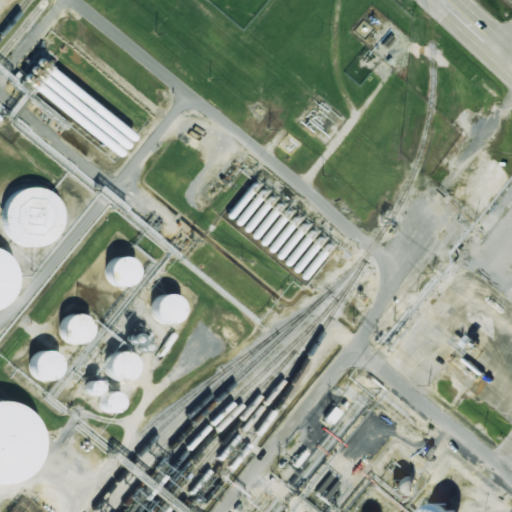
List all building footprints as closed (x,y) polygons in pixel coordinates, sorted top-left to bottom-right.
[(2,233),(0,229),(0,202),(1,200),(7,193),(14,189),(23,187),(31,187),(40,190),(46,195),(52,203),(54,211),(54,219),(52,228),(47,235),(41,241),(33,244),(24,245),(16,243),(8,239),(2,233)] [(480,210),(487,202),(479,195),(472,202),(480,210)] [(274,232),(269,228),(256,241),(261,246),(274,232)] [(0,309),(9,309),(9,249),(0,248),(0,309)] [(295,254),(289,250),(282,263),(288,267),(295,254)] [(303,263),(297,259),(290,270),(295,274),(303,263)] [(105,286),(99,281),(98,274),(99,267),(105,261),(112,260),(119,261),(124,267),(126,274),(124,281),(119,286),(112,288),(105,286)] [(150,324),(145,319),(143,311),(145,304),(150,299),(158,297),(165,299),(170,304),(172,312),(170,319),(165,324),(157,326),(150,324)] [(58,344),(53,338),(51,331),(53,324),(58,319),(65,317),(72,319),(78,324),(79,331),(78,338),(72,344),(65,345),(58,344)] [(30,379),(25,373),(23,366),(25,359),(30,354),(37,352),(44,354),(50,359),(51,366),(50,373),(44,379),(37,380),(30,379)] [(105,380),(99,375),(98,368),(99,361),(105,356),(112,354),(119,356),(124,361),(126,368),(124,375),(119,380),(112,382),(105,380)] [(95,396),(99,383),(89,380),(85,393),(95,396)] [(117,412),(118,394),(100,392),(99,411),(117,412)] [(339,412),(331,407),(323,418),(331,424),(339,412)] [(0,408),(2,409),(14,415),(23,425),(28,437),(29,450),(26,462),(19,473),(9,481),(0,484),(0,408)] [(391,485),(402,498),(413,487),(403,475),(391,485)] [(39,511),(22,497),(13,508),(17,511),(39,511)]
